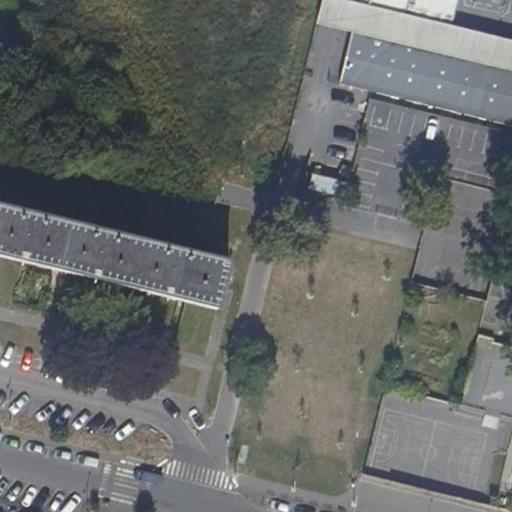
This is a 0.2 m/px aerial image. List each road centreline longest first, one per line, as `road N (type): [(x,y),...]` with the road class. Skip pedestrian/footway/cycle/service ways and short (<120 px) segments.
road 1 (unknown): [(261,205),(197,470)]
road 2 (residential): [(0,456),(225,511)]
